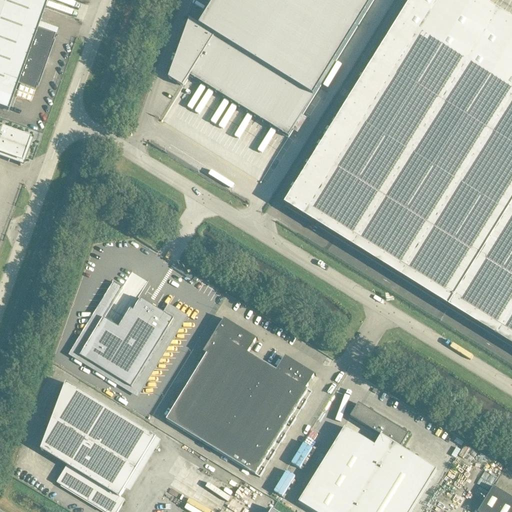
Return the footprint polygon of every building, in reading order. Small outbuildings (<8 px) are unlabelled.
[(0,0),(0,108),(8,111),(18,84),(35,91),(37,84),(38,85),(37,86),(38,87),(55,39),(54,39),(54,41),(53,41),(55,34),(38,28),(47,0),(0,0)] [(183,88),(190,77),(289,138),(374,0),(216,0),(200,27),(190,20),(169,79),(183,88)] [(511,22),(476,0),(413,0),(285,207),(511,347),(511,22)] [(0,155),(20,163),(19,166),(20,166),(29,140),(0,129),(0,155)] [(95,333),(80,357),(132,389),(175,320),(164,313),(141,300),(138,305),(134,312),(131,310),(119,328),(104,319),(95,333)] [(188,386),(166,421),(260,479),(261,477),(265,470),(261,467),(263,464),(262,464),(265,459),(266,460),(266,459),(270,462),(271,460),(276,453),(272,450),(273,448),(273,447),(276,442),(276,443),(277,442),(281,445),(282,443),(286,436),(282,433),(284,431),(283,430),(286,425),(287,426),(287,425),(291,428),(292,426),(297,419),(292,416),(294,414),(294,413),(297,408),(297,409),(297,408),(302,411),(303,409),(302,409),(307,402),(303,399),(304,397),(304,396),(307,391),(308,392),(308,391),(306,389),(309,385),(312,381),(312,380),(314,376),(316,377),(317,377),(304,369),(304,368),(302,371),(298,369),(299,366),(285,358),(280,367),(277,371),(248,354),(251,349),(251,350),(254,345),(255,342),(256,340),(258,342),(259,341),(254,338),(254,339),(237,328),(238,327),(237,327),(237,328),(224,320),(223,320),(224,321),(221,325),(204,354),(207,355),(192,379),(193,380),(188,386)] [(57,484),(103,511),(118,511),(125,502),(125,501),(120,498),(156,439),(66,384),(41,451),(67,467),(57,484)] [(409,436),(369,411),(359,405),(355,411),(350,418),(381,437),(375,447),(345,429),(299,504),(312,511),(411,511),(437,471),(401,449),(409,436)] [(179,453),(144,511),(245,511),(254,498),(179,453)] [(511,511),(511,498),(494,488),(478,511),(511,511)]
